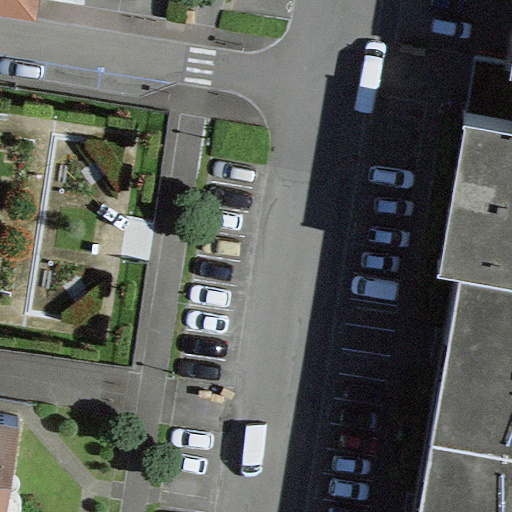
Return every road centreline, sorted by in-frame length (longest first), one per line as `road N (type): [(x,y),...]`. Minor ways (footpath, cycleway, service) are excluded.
road 1 (residential): [(321,87),(261,511)]
road 2 (residential): [(321,87),(82,41)]
